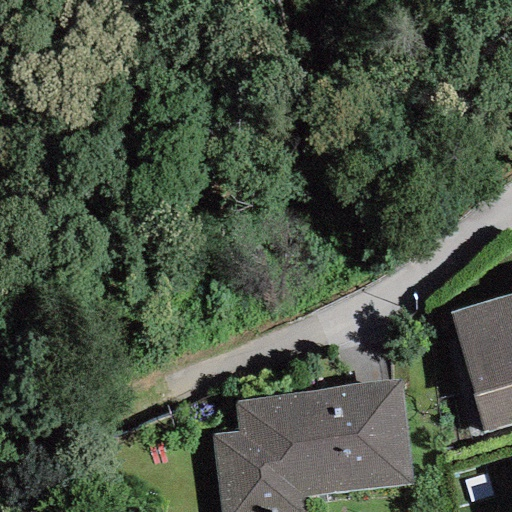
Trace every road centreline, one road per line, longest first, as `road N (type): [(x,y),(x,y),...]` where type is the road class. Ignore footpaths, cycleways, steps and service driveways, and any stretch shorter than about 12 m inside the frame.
road 1 (residential): [(511,208),(365,307),(166,388)]
road 2 (track): [(0,466),(166,388)]
